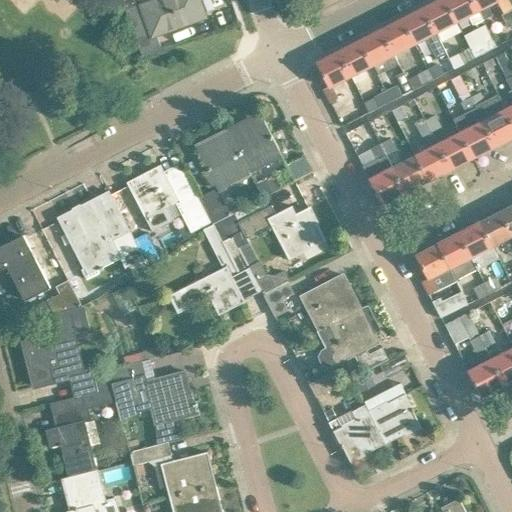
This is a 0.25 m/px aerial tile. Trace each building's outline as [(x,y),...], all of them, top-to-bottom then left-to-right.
[(134,0),(121,0),(125,10),(137,5),(134,0)] [(210,19),(203,0),(152,0),(139,5),(151,40),(210,19)] [(446,0),(439,0),(424,8),(436,32),(458,22),(446,0)] [(473,0),(446,0),(458,22),(468,16),(473,25),(483,20),(473,0)] [(473,0),(483,20),(493,15),(488,6),(498,1),(504,13),(511,9),(511,8),(507,0),(473,0)] [(406,17),(402,19),(415,43),(426,38),(436,59),(447,53),(436,32),(424,8),(412,14),(406,17)] [(511,9),(504,13),(501,15),(508,28),(511,25),(511,9)] [(402,19),(381,30),(394,54),(415,43),(402,19)] [(381,30),(360,41),(372,65),(377,75),(399,64),(394,54),(381,30)] [(491,35),(470,46),(476,57),(497,46),(491,35)] [(360,41),(338,52),(351,76),(372,65),(360,41)] [(452,56),(449,58),(455,68),(476,57),(470,46),(452,56)] [(338,52),(317,63),(329,86),(324,89),(330,102),(339,98),(332,86),(351,76),(338,52)] [(504,53),(496,57),(511,88),(511,89),(509,91),(511,97),(511,106),(506,109),(511,121),(511,66),(505,52),(504,53)] [(493,59),(483,64),(486,70),(496,64),(493,59)] [(439,63),(428,68),(433,79),(444,74),(439,63)] [(428,68),(416,75),(421,85),(433,79),(428,68)] [(18,90),(22,88),(32,82),(27,71),(12,79),(18,90)] [(403,71),(396,75),(406,94),(413,90),(407,79),(403,71)] [(397,84),(385,90),(391,101),(402,95),(397,84)] [(385,90),(364,101),(370,112),(391,101),(385,90)] [(496,146),(511,137),(511,121),(506,109),(498,95),(485,101),(481,92),(471,97),(483,121),(496,146)] [(460,133),(473,158),(496,146),(483,121),(471,97),(462,102),(467,112),(453,119),(460,133)] [(414,98),(408,101),(411,107),(417,104),(414,98)] [(402,104),(391,110),(397,122),(408,116),(402,104)] [(250,173),(282,156),(261,113),(228,130),(250,173)] [(435,115),(425,120),(431,131),(431,132),(441,127),(435,115)] [(415,156),(428,181),(451,170),(438,144),(431,131),(425,120),(416,125),(428,149),(415,156)] [(250,173),(228,130),(196,147),(208,170),(205,172),(211,185),(215,183),(217,188),(200,197),(212,222),(230,213),(219,192),(251,176),(250,173)] [(451,170),(473,158),(460,133),(438,144),(451,170)] [(390,139),(380,144),(385,155),(395,150),(390,139)] [(392,168),(385,155),(380,144),(372,148),(378,159),(363,166),(383,204),(405,193),(392,168)] [(305,156),(287,164),(296,182),(313,173),(305,156)] [(405,193),(428,181),(415,156),(392,168),(405,193)] [(162,210),(167,207),(165,203),(174,198),(190,231),(211,220),(182,166),(165,174),(161,165),(146,173),(147,176),(130,184),(129,182),(128,182),(152,231),(168,223),(162,210)] [(274,176),(257,185),(264,199),(281,189),(274,176)] [(75,210),(59,218),(85,268),(82,270),(87,280),(97,275),(96,272),(121,259),(126,267),(129,265),(135,276),(149,267),(144,258),(110,191),(80,207),(75,210)] [(288,260),(326,241),(309,208),(292,217),(288,209),(293,207),(292,206),(288,208),(276,214),(272,205),(268,207),(239,222),(243,231),(247,238),(249,237),(251,239),(257,236),(256,233),(271,226),(288,260)] [(511,205),(501,211),(511,232),(511,205)] [(511,232),(501,211),(480,222),(493,248),(511,238),(511,232)] [(235,214),(213,225),(222,242),(234,235),(243,231),(239,222),(235,214)] [(480,222),(458,233),(477,269),(498,258),(493,248),(480,222)] [(213,225),(204,229),(216,254),(225,249),(222,242),(213,225)] [(458,233),(437,244),(456,280),(477,269),(458,233)] [(234,235),(222,242),(225,249),(238,274),(250,268),(249,264),(234,235)] [(17,282),(26,300),(50,287),(24,236),(8,244),(0,247),(0,289),(0,291),(17,282)] [(437,244),(416,255),(428,279),(422,281),(429,295),(438,290),(437,290),(456,280),(437,244)] [(249,264),(250,268),(263,293),(287,281),(290,280),(284,268),(274,273),(266,271),(259,259),(249,264)] [(169,296),(178,313),(210,297),(219,315),(245,302),(227,266),(169,296)] [(302,296),(319,329),(361,308),(343,275),(302,296)] [(495,276),(484,282),(489,293),(501,287),(495,276)] [(48,315),(84,306),(69,281),(56,287),(60,294),(47,300),(54,313),(48,315)] [(272,310),(275,317),(276,317),(288,311),(282,299),(294,294),(287,281),(263,293),(272,310)] [(489,293),(484,282),(473,287),(478,299),(489,293)] [(440,297),(432,301),(441,318),(468,304),(461,291),(442,301),(440,297)] [(361,308),(319,329),(319,330),(330,325),(338,340),(336,341),(337,343),(326,349),(322,351),(320,357),(322,361),(325,366),(330,366),(335,365),(355,355),(364,372),(388,360),(382,349),(369,356),(365,349),(378,342),(374,333),(380,330),(367,305),(361,308)] [(77,396),(50,403),(50,404),(113,387),(109,372),(97,375),(94,366),(87,368),(77,332),(90,328),(84,306),(48,315),(53,335),(42,338),(42,336),(22,341),(22,342),(24,342),(30,369),(35,386),(72,377),(77,396)] [(485,347),(479,336),(467,313),(445,325),(454,344),(469,336),(483,364),(469,371),(482,396),(504,385),(496,369),(491,360),(485,347)] [(489,331),(479,336),(485,347),(495,342),(489,331)] [(129,364),(164,355),(159,346),(126,354),(129,364)] [(511,349),(491,360),(496,369),(504,385),(511,380),(511,349)] [(405,353),(380,365),(387,378),(411,366),(405,353)] [(112,371),(109,372),(113,387),(120,418),(141,413),(139,408),(149,406),(154,425),(155,425),(156,444),(129,451),(178,438),(173,420),(198,413),(196,406),(198,405),(197,403),(195,404),(192,390),(190,391),(185,371),(147,381),(142,361),(111,369),(112,371)] [(316,396),(334,387),(340,384),(333,372),(328,375),(310,384),(316,396)] [(61,446),(69,476),(97,470),(84,421),(91,419),(88,408),(115,401),(119,418),(120,418),(113,387),(50,404),(56,427),(46,430),(51,447),(59,445),(59,447),(61,446)] [(406,394),(370,412),(384,442),(405,432),(406,435),(422,427),(414,411),(415,411),(413,408),(412,408),(405,395),(407,395),(406,394)] [(365,452),(384,442),(370,412),(365,404),(329,422),(334,432),(335,431),(342,444),(341,445),(342,448),(343,447),(351,463),(366,455),(365,452)] [(178,440),(178,438),(129,451),(132,465),(172,455),(169,442),(178,440)] [(216,485),(208,452),(160,464),(169,497),(216,485)] [(69,477),(63,479),(71,510),(67,511),(66,511),(117,511),(115,500),(105,502),(97,470),(69,476),(69,477)] [(223,511),(216,485),(169,497),(172,511),(223,511)] [(465,511),(459,498),(441,507),(443,511),(465,511)]
